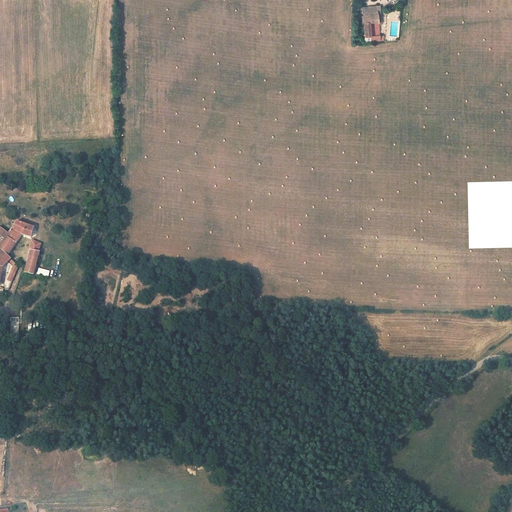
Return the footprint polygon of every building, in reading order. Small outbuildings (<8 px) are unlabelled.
[(382,22),(381,6),(363,7),(366,38),(370,38),(370,41),(383,40),(383,34),(380,35),(379,23),(382,22)] [(27,238),(30,228),(15,223),(6,235),(14,240),(18,235),(27,238)] [(5,256),(14,240),(6,235),(0,230),(0,239),(2,241),(0,243),(0,252),(4,256),(5,256)] [(38,246),(31,243),(29,252),(37,253),(38,246)] [(17,266),(6,258),(5,256),(4,256),(0,252),(0,268),(7,262),(12,267),(6,282),(10,283),(17,266)] [(34,264),(37,253),(29,252),(23,273),(31,275),(34,264)] [(47,277),(49,271),(38,268),(36,274),(47,277)]
